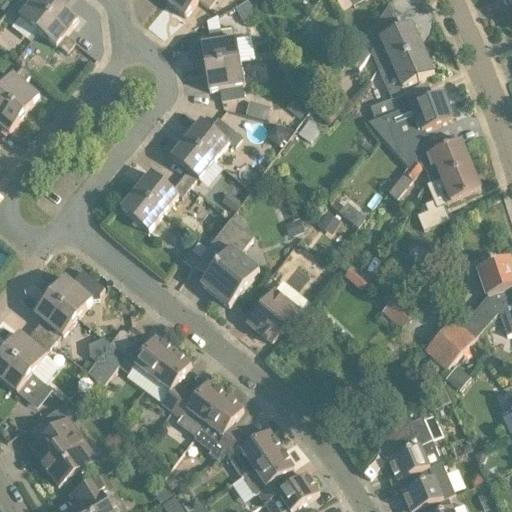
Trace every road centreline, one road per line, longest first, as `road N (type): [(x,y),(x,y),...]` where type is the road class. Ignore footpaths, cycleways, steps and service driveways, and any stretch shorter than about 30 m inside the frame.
road 1 (residential): [(362,511),(342,468),(291,397),(234,344),(68,221)]
road 2 (residential): [(42,251),(10,224),(11,197),(138,40)]
road 3 (residential): [(68,221),(162,100),(159,64),(138,40)]
road 4 (residential): [(511,175),(449,0)]
